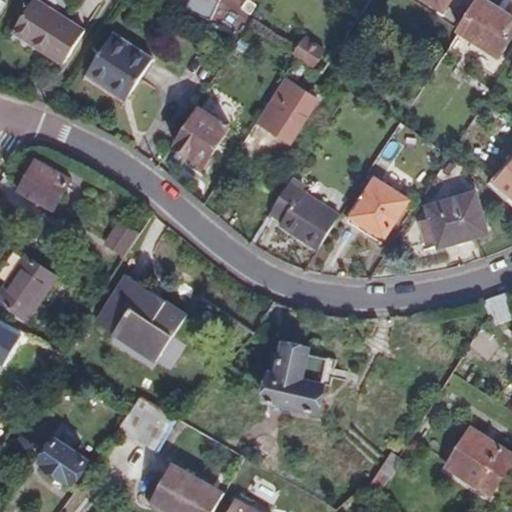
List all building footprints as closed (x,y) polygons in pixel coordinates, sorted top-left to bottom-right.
[(86,31),(40,0),(35,0),(17,28),(65,61),(86,31)] [(222,5),(211,0),(194,0),(188,14),(212,26),(222,5)] [(453,0),(427,0),(446,12),(453,0)] [(511,43),(511,17),(484,0),(483,0),(462,33),(502,58),(511,43)] [(155,60),(117,33),(88,76),(103,86),(106,82),(131,98),(155,60)] [(296,57),(315,69),(323,57),(305,45),(296,57)] [(172,75),(149,120),(173,132),(196,87),(172,75)] [(322,103),(289,81),(261,124),(295,146),(322,103)] [(230,131),(202,111),(178,147),(207,166),(230,131)] [(21,193),(56,214),(73,185),(39,165),(32,161),(14,189),(21,193)] [(511,169),(501,182),(511,191),(511,169)] [(411,202),(378,180),(354,216),(386,238),(411,202)] [(320,252),(342,218),(304,193),(307,190),(294,182),(274,212),(286,220),(283,226),(320,252)] [(490,231),(479,194),(432,209),(442,246),(490,231)] [(129,254),(142,236),(124,224),(112,242),(129,254)] [(57,279),(26,257),(0,296),(0,304),(28,322),(57,279)] [(170,336),(175,339),(191,316),(130,277),(98,323),(118,336),(121,332),(156,355),(170,336)] [(484,303),(492,319),(496,328),(511,323),(511,307),(506,295),(484,303)] [(0,379),(28,337),(0,321),(0,379)] [(160,362),(175,339),(170,336),(156,355),(121,332),(118,336),(160,362)] [(321,413),(332,360),(309,356),(304,348),(292,346),(284,351),(278,383),(270,382),(267,402),(285,405),(286,410),(298,412),(299,408),(321,413)] [(134,407),(119,429),(155,450),(174,418),(139,400),(134,407)] [(511,467),(511,453),(473,430),(449,469),(493,496),(511,467)] [(75,484),(91,459),(57,437),(43,460),(42,467),(55,475),(61,474),(75,484)] [(373,476),(382,487),(400,472),(391,461),(373,476)] [(169,511),(218,511),(228,496),(176,466),(155,503),(169,511)] [(260,511),(241,501),(234,511),(260,511)] [(161,511),(169,511),(155,503),(152,507),(161,511)]
